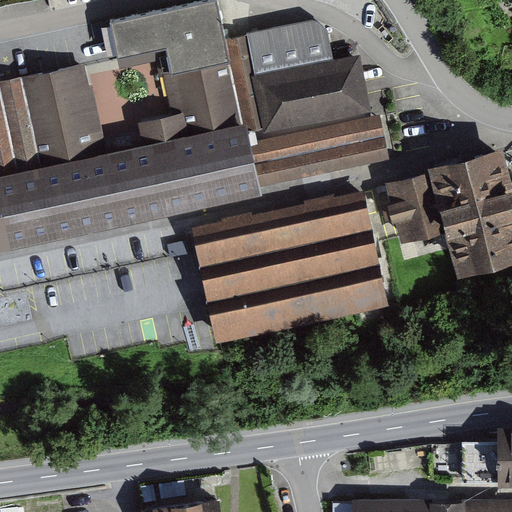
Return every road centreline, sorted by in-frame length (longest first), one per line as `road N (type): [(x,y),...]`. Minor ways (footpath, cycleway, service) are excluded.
road 1 (residential): [(491,113),(458,143),(361,180),(0,254)]
road 2 (tertiary): [(0,484),(297,443)]
road 3 (tertiary): [(297,443),(511,412)]
road 4 (residential): [(281,0),(337,19),(404,69),(444,72)]
road 5 (residential): [(0,29),(147,0)]
